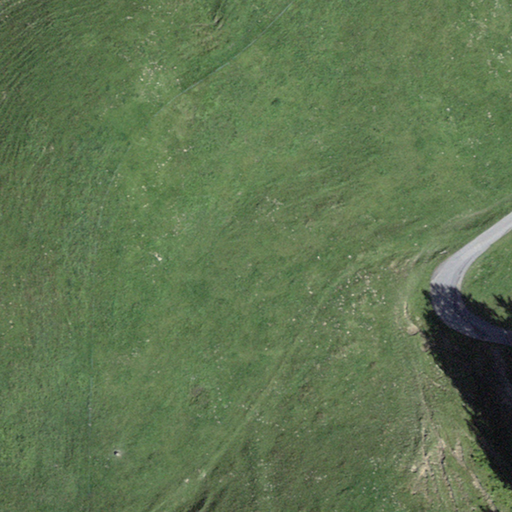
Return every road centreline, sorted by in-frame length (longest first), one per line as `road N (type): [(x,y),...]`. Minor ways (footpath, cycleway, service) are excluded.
road 1 (track): [(459,265),(368,256),(235,444),(158,511)]
road 2 (track): [(511,338),(464,323),(449,297),(459,265),(511,220)]
